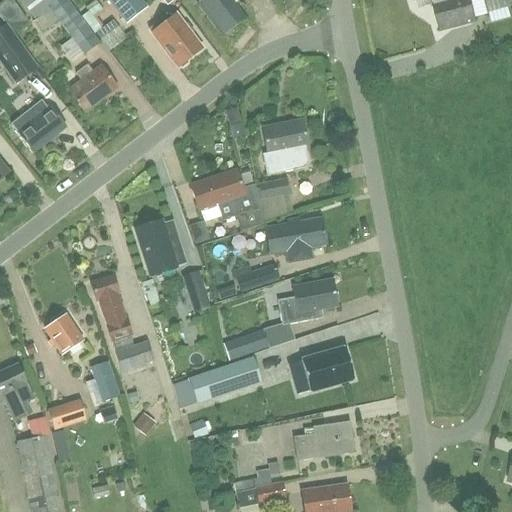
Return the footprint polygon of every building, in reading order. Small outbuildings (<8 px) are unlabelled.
[(80,18),(66,0),(19,0),(40,28),(41,27),(44,31),(58,20),(83,54),(99,43),(92,33),(93,32),(99,40),(117,26),(112,19),(101,27),(94,17),(93,18),(89,12),(80,18)] [(102,0),(108,0),(125,22),(146,7),(141,0),(100,0),(102,1),(102,0)] [(193,0),(197,4),(196,5),(220,37),(246,17),(244,15),(245,11),(241,6),(237,6),(232,0),(193,0)] [(468,0),(416,0),(419,7),(433,3),(440,31),(475,22),(468,0)] [(511,0),(483,0),(487,12),(511,5),(511,0)] [(150,33),(176,67),(201,48),(175,14),(165,21),(163,18),(154,25),(156,28),(150,33)] [(38,68),(6,23),(0,26),(0,63),(14,83),(31,70),(39,81),(43,78),(36,69),(38,68)] [(68,92),(84,113),(116,88),(100,67),(92,73),(86,65),(75,74),(81,82),(68,92)] [(32,153),(65,127),(48,106),(41,97),(9,123),(16,132),(32,153)] [(307,148),(302,120),(262,128),(267,153),(262,154),(266,176),(304,168),(307,162),(305,148),(307,148)] [(242,187),(236,170),(189,185),(197,211),(216,205),(221,221),(235,216),(240,231),(262,224),(253,183),(242,187)] [(260,199),(289,193),(285,178),(257,183),(260,199)] [(325,245),(320,218),(265,228),(269,255),(286,252),(287,263),(311,258),(309,248),(325,245)] [(134,230),(149,276),(175,267),(171,256),(181,253),(175,236),(166,239),(161,221),(134,230)] [(210,230),(216,247),(239,239),(232,221),(210,230)] [(239,292),(278,279),(273,264),(250,272),(248,265),(232,270),(239,292)] [(208,294),(198,268),(188,272),(189,274),(181,277),(192,310),(201,307),(198,298),(208,294)] [(98,300),(111,341),(130,335),(116,293),(118,293),(112,276),(89,283),(95,301),(98,300)] [(336,307),(332,280),(292,287),(294,297),(277,300),(281,325),(322,318),(321,309),(336,307)] [(60,355),(82,340),(66,314),(44,329),(60,355)] [(262,329),(220,344),(226,361),(268,346),(262,329)] [(146,342),(114,352),(121,371),(152,361),(146,342)] [(23,347),(27,355),(35,351),(32,344),(23,347)] [(353,383),(344,350),(301,362),(310,395),(353,383)] [(259,381),(251,356),(187,378),(196,402),(259,381)] [(119,396),(107,361),(88,367),(92,378),(83,381),(87,393),(90,392),(95,405),(119,396)] [(16,365),(0,372),(0,395),(0,396),(12,421),(30,413),(25,402),(32,399),(16,365)] [(172,386),(159,388),(162,404),(174,401),(172,386)] [(376,390),(376,399),(395,399),(395,390),(376,390)] [(135,391),(126,394),(129,403),(138,400),(135,391)] [(344,408),(365,404),(364,396),(342,399),(344,408)] [(53,431),(85,420),(78,398),(46,409),(53,431)] [(133,425),(144,434),(154,422),(142,413),(133,425)] [(59,511),(44,435),(47,434),(44,419),(27,423),(31,438),(16,441),(30,511),(59,511)] [(200,420),(187,425),(193,439),(206,434),(200,420)] [(296,460),(354,452),(349,422),(312,427),(312,428),(307,428),(308,435),(293,437),(296,460)] [(239,446),(235,430),(226,432),(230,448),(239,446)] [(69,459),(63,431),(51,434),(57,462),(69,459)] [(232,483),(233,492),(270,484),(269,479),(280,477),(277,461),(265,463),(266,468),(255,471),(256,478),(232,483)] [(142,477),(131,478),(132,498),(143,498),(142,477)] [(270,484),(233,492),(237,508),(257,504),(258,505),(285,500),(281,481),(270,484)] [(106,485),(91,489),(93,497),(108,493),(106,485)] [(349,511),(346,485),(301,492),(303,511),(349,511)]
